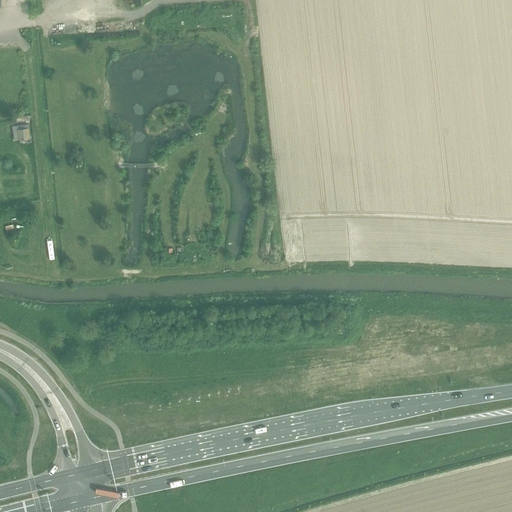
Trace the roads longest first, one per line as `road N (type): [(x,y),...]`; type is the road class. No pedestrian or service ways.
road 1 (trunk): [(511,393),(88,470)]
road 2 (trunk): [(100,496),(511,418)]
